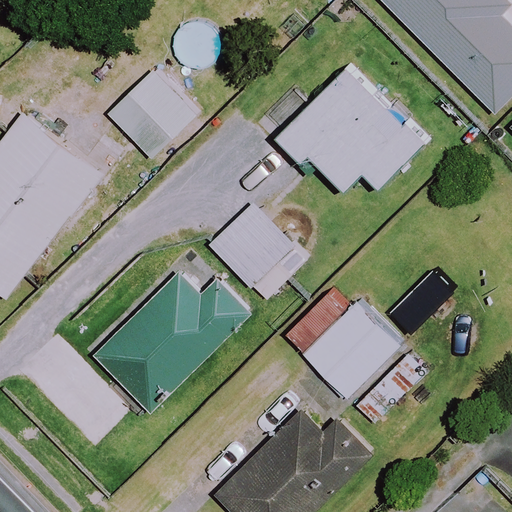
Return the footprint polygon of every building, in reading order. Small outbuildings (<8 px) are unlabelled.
[(388,0),(499,112),(511,98),(511,24),(491,3),(494,0),(388,0)] [(430,137),(355,65),(286,137),(309,159),(315,153),(351,186),(369,168),(385,184),(430,137)] [(200,113),(157,68),(112,110),(155,156),(200,113)] [(106,173),(30,113),(0,151),(0,286),(11,295),(106,173)] [(313,255),(256,200),(213,243),(270,299),(313,255)] [(247,326),(192,269),(100,355),(155,413),(247,326)] [(404,344),(361,300),(308,352),(351,396),(404,344)] [(316,511),(371,457),(314,401),(221,494),(239,511),(316,511)]
